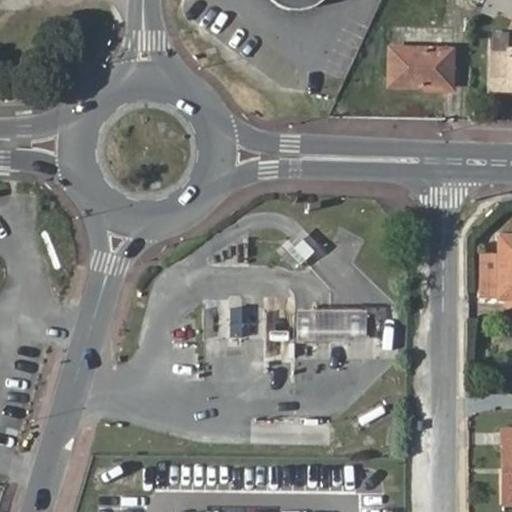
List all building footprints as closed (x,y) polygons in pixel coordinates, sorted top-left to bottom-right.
[(511,0),(489,0),(488,4),(511,13),(511,0)] [(492,32),(492,47),(509,48),(510,32),(492,32)] [(390,42),(391,85),(456,86),(456,44),(390,42)] [(511,47),(509,48),(492,47),(492,86),(511,86),(511,47)] [(481,301),(511,300),(511,235),(499,236),(499,279),(482,279),(481,301)] [(506,467),(506,502),(511,502),(511,429),(501,430),(501,467),(506,467)]
